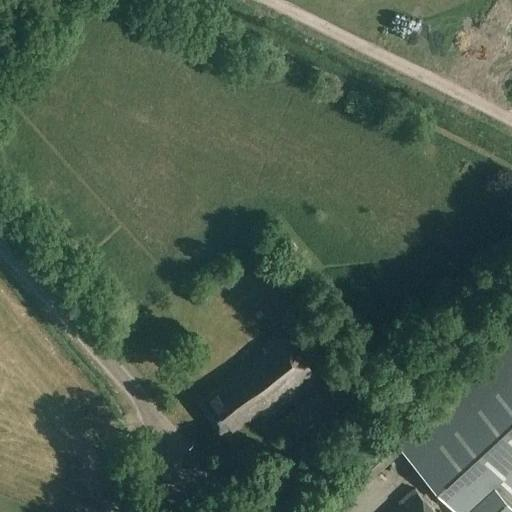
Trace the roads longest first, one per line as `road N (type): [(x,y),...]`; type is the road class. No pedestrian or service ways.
road 1 (unclassified): [(186,458),(0,241)]
road 2 (track): [(265,0),(511,121)]
